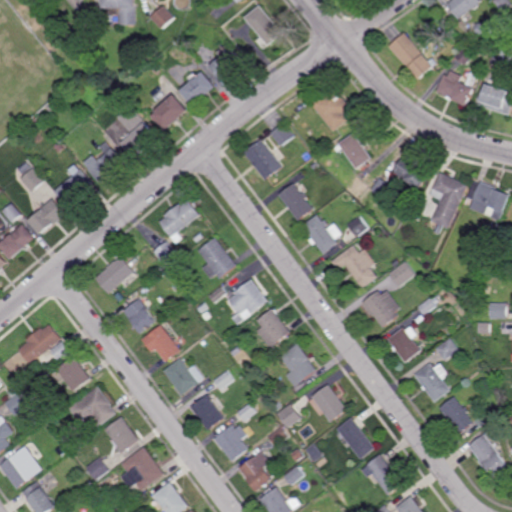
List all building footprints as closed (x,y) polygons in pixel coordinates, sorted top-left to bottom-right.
[(138,0),(139,25),(121,25),(120,9),(105,10),(105,0),(138,0)] [(475,10),(474,9),(461,19),(450,5),(455,0),(482,0),(484,2),(475,10)] [(510,0),(511,2),(511,6),(503,14),(494,2),(497,0),(510,0)] [(177,18),(165,29),(154,17),(166,6),(177,18)] [(273,45),(271,43),(265,48),(259,41),(265,36),(250,18),(264,6),(287,33),(273,45)] [(478,35),(477,24),(492,23),(493,34),(478,35)] [(432,61),(434,59),(439,64),(421,80),(391,45),(407,32),(432,61)] [(160,48),(156,42),(163,37),(167,42),(160,48)] [(468,66),(455,56),(464,43),(477,52),(468,66)] [(226,80),(213,66),(235,47),(247,62),(226,80)] [(511,61),(508,71),(492,64),(498,48),(511,53),(511,61)] [(197,106),(183,90),(207,70),(220,86),(197,106)] [(463,81),(467,83),(472,72),(480,76),(476,86),(477,87),(470,105),(439,91),(446,74),(450,76),(452,70),(465,76),(463,81)] [(511,114),(482,105),(489,82),(501,86),(504,77),(511,79),(511,114)] [(336,131),(315,104),(336,86),(353,108),(346,114),(350,120),(336,131)] [(178,125),(176,123),(168,130),(155,115),(159,111),(158,109),(178,92),(192,109),(181,119),(183,121),(178,125)] [(136,158),(123,142),(134,133),(120,117),(134,105),(161,136),(149,146),(150,147),(136,158)] [(41,126),(35,119),(39,116),(45,122),(41,126)] [(285,146),(275,132),(288,122),(299,136),(285,146)] [(374,158),(359,169),(344,148),(338,152),(336,148),(357,133),(374,158)] [(269,180),(248,152),(266,139),(286,167),(269,180)] [(104,183),(92,168),(108,153),(102,146),(109,141),(128,162),(104,183)] [(61,153),(55,146),(60,142),(66,149),(61,153)] [(423,190),(396,172),(407,154),(434,171),(423,190)] [(25,174),(21,169),(29,162),(33,167),(25,174)] [(83,169),(84,169),(97,184),(89,191),(92,194),(74,210),(58,191),(76,175),(71,169),(78,163),(83,169)] [(34,192),(23,179),(36,168),(47,181),(34,192)] [(364,179),(361,175),(368,169),(371,173),(364,179)] [(451,229),(434,221),(444,200),(432,194),(443,172),(472,185),(451,229)] [(386,198),(373,190),(382,177),(394,185),(386,198)] [(483,184),(483,182),(498,188),(498,189),(511,194),(511,199),(507,212),(506,211),(502,220),(472,209),(476,200),(470,197),(476,182),(483,184)] [(303,193),(305,192),(309,197),(307,198),(316,210),(301,221),(283,195),(297,184),(303,193)] [(56,225),(55,223),(41,235),(29,222),(46,208),(45,207),(55,199),(68,214),(56,225)] [(205,215),(181,233),(186,239),(180,244),(164,222),(170,217),(169,215),(184,204),(185,205),(193,200),(205,215)] [(14,223),(4,211),(14,203),(24,215),(14,223)] [(325,221),(327,219),(330,224),(328,225),(342,243),(326,255),(305,226),(320,214),(325,221)] [(358,238),(349,225),(361,216),(371,229),(358,238)] [(498,235),(488,231),(492,221),(502,225),(498,235)] [(37,238),(25,248),(27,249),(13,261),(1,245),(3,243),(0,240),(0,238),(6,233),(10,237),(26,224),(37,238)] [(441,233),(436,231),(439,224),(444,226),(441,233)] [(200,242),(196,238),(203,233),(206,237),(200,242)] [(223,279),(219,274),(214,279),(206,268),(212,264),(202,251),(219,238),(241,266),(223,279)] [(168,265),(157,251),(170,241),(181,255),(168,265)] [(362,253),(367,249),(378,265),(373,268),(380,277),(365,289),(348,266),(341,271),(334,261),(356,245),(362,253)] [(0,251),(9,262),(0,270),(0,251)] [(137,272),(111,294),(98,279),(110,269),(109,267),(117,261),(118,261),(124,256),(137,272)] [(402,287),(392,274),(408,262),(418,274),(402,287)] [(185,283),(180,278),(183,275),(188,280),(185,283)] [(247,320),(232,300),(239,294),(237,292),(256,279),(272,301),(247,320)] [(175,293),(170,286),(176,282),(181,289),(175,293)] [(231,295),(226,289),(233,284),(237,290),(231,295)] [(383,296),(386,294),(388,296),(392,293),(401,304),(398,307),(401,310),(397,313),(400,316),(386,328),(365,303),(379,291),(383,296)] [(143,336),(125,311),(142,298),(160,324),(143,336)] [(426,317),(420,308),(433,298),(439,307),(426,317)] [(493,318),(493,303),(510,303),(510,318),(493,318)] [(274,349),(260,331),(265,327),(261,321),(277,309),(295,333),(274,349)] [(208,320),(204,315),(209,311),(213,317),(208,320)] [(480,334),(480,323),(492,323),(492,334),(480,334)] [(64,339),(33,365),(21,350),(30,342),(28,340),(43,328),(44,330),(52,324),(64,339)] [(184,351),(168,362),(159,349),(154,353),(144,340),(165,325),(184,351)] [(421,336),(417,340),(426,352),(409,364),(392,339),(407,328),(409,330),(415,327),(421,336)] [(448,361),(439,349),(453,339),(461,351),(448,361)] [(60,362),(52,350),(64,341),(73,353),(60,362)] [(298,387),(289,376),(295,371),(285,357),(301,344),(312,359),(311,360),(319,371),(298,387)] [(236,357),(233,353),(241,347),(243,351),(236,357)] [(77,391),(60,370),(77,357),(93,378),(77,391)] [(202,382),(202,383),(185,396),(179,387),(177,389),(174,386),(176,385),(166,371),(183,359),(191,370),(197,365),(207,379),(202,382)] [(452,376),(446,380),(455,391),(438,403),(429,391),(427,392),(424,388),(426,387),(418,376),(434,364),(437,369),(444,364),(452,376)] [(223,390),(217,380),(230,371),(237,381),(223,390)] [(13,396),(10,391),(19,385),(22,390),(13,396)] [(350,411),(334,423),(315,397),(306,404),(301,398),(313,389),(317,395),(331,385),(350,411)] [(99,429),(93,421),(85,427),(71,409),(100,387),(114,405),(112,406),(119,414),(99,429)] [(16,417),(7,403),(22,393),(31,406),(16,417)] [(212,431),(193,408),(211,394),(215,399),(214,401),(228,418),(212,431)] [(466,407),(473,402),(484,416),(487,414),(492,421),(482,429),(478,423),(463,435),(443,409),(458,397),(466,407)] [(247,421),(240,413),(253,403),(259,411),(247,421)] [(288,426),(280,414),(287,410),(295,421),(288,426)] [(16,433),(8,439),(13,445),(0,454),(0,418),(3,416),(16,433)] [(123,454),(119,448),(121,446),(108,429),(124,417),(141,440),(123,454)] [(364,460),(340,430),(354,418),(378,448),(364,460)] [(217,439),(234,425),(238,429),(242,425),(250,435),(244,440),(251,449),(235,462),(217,439)] [(279,447),(271,437),(284,427),(292,438),(279,447)] [(511,468),(497,479),(488,467),(486,469),(480,462),(482,460),(472,446),(486,435),(511,468)] [(317,463),(307,450),(316,444),(325,457),(317,463)] [(20,489),(1,466),(27,446),(45,469),(20,489)] [(144,491),(139,484),(133,489),(124,477),(131,472),(125,463),(147,447),(167,474),(144,491)] [(299,462),(293,455),(301,449),(306,457),(299,462)] [(260,493),(241,468),(263,452),(272,463),(266,467),(276,481),(260,493)] [(407,485),(392,497),(374,475),(369,479),(363,471),(383,455),(407,485)] [(98,481),(88,469),(102,458),(112,470),(98,481)] [(293,487),(285,478),(299,466),(307,476),(293,487)] [(53,511),(37,511),(28,500),(30,498),(25,492),(39,481),(59,508),(53,511)] [(191,507),(184,511),(168,511),(163,505),(159,508),(154,501),(158,498),(156,495),(173,482),(191,507)] [(291,501),(298,496),(305,506),(296,511),(272,511),(264,500),(281,487),(291,501)] [(427,511),(402,511),(400,508),(417,497),(427,511)]
